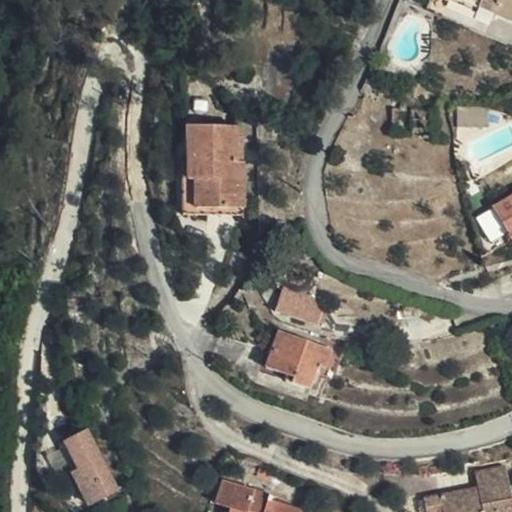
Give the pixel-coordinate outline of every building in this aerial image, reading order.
[(511,0),(442,0),(437,13),(475,28),(474,34),(493,41),(511,48),(511,0)] [(475,28),(437,13),(433,23),(491,47),(493,41),(474,34),(475,28)] [(438,163),(439,137),(415,135),(413,161),(438,163)] [(243,233),(245,224),(244,186),(238,186),(236,148),(190,149),(190,186),(191,234),(243,233)] [(182,240),(241,240),(243,233),(191,234),(190,186),(181,186),(182,240)] [(494,235),(511,224),(511,211),(488,226),(494,235)] [(511,224),(494,235),(507,259),(511,255),(511,224)] [(282,309),(274,333),(317,347),(325,324),(282,309)] [(278,354),(266,388),(293,397),(290,405),(308,411),(312,399),(320,401),(330,371),(278,354)] [(97,442),(82,447),(86,451),(103,461),(97,442)] [(86,451),(82,447),(73,449),(84,482),(77,485),(85,511),(97,511),(117,505),(103,461),(86,451)] [(510,511),(508,492),(475,498),(477,511),(510,511)]
